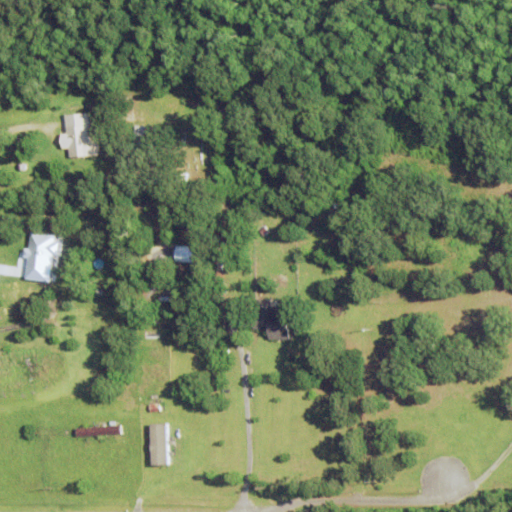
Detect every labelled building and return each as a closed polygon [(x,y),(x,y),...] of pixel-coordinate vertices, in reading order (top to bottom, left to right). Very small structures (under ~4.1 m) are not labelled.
[(70,160),(69,150),(63,150),(62,136),(69,135),(67,117),(90,115),(93,159),(70,160)] [(151,129),(152,120),(198,122),(198,132),(151,129)] [(76,174),(91,168),(93,173),(78,179),(76,174)] [(48,283),(51,255),(54,255),(57,236),(29,233),(27,249),(26,249),(22,280),(48,283)] [(163,291),(174,290),(174,297),(164,298),(163,291)] [(290,342),(269,342),(269,333),(262,333),(262,332),(254,332),(254,315),(258,315),(258,301),(272,301),(272,309),(293,309),(293,315),(297,315),(297,334),(290,334),(290,342)] [(96,310),(97,304),(111,307),(109,313),(96,310)] [(71,307),(88,305),(92,346),(75,347),(71,307)] [(143,333),(160,332),(160,347),(143,347),(143,333)] [(166,464),(166,422),(149,422),(149,464),(166,464)] [(76,431),(121,428),(121,436),(76,439),(76,431)]
